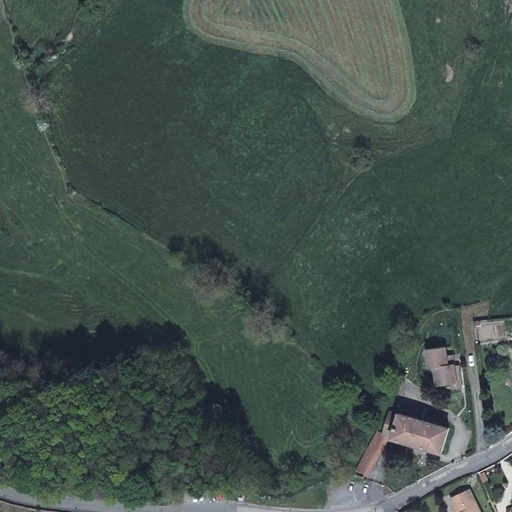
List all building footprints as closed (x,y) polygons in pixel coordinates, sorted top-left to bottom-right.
[(448,356),(446,347),(428,349),(430,368),(435,367),(455,365),(454,360),(448,361),(448,356)] [(455,367),(455,365),(435,367),(438,386),(453,384),(453,389),(462,388),(460,372),(456,372),(455,367)] [(394,437),(400,415),(390,411),(384,434),(388,435),(394,437)] [(441,453),(449,429),(401,414),(400,415),(394,437),(393,438),(441,453)] [(366,474),(388,435),(384,434),(378,431),(358,470),(366,474)] [(480,511),(470,489),(452,498),(458,511),(480,511)]
